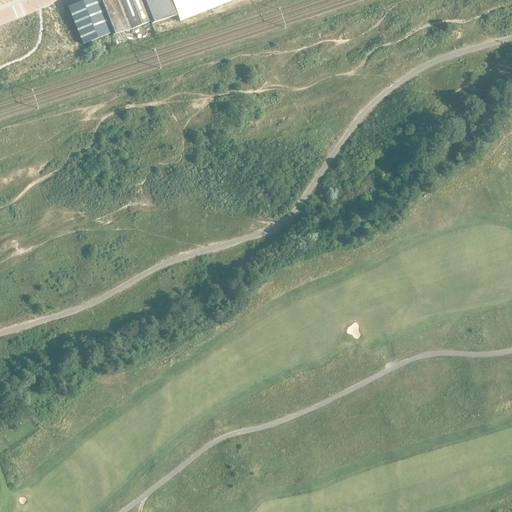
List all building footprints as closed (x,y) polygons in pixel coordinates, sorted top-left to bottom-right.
[(83,45),(112,33),(98,0),(87,0),(68,8),(83,45)] [(98,0),(112,33),(113,36),(131,30),(118,0),(98,0)] [(151,22),(142,0),(119,0),(131,30),(151,22)] [(142,0),(151,22),(152,24),(178,16),(171,0),(142,0)] [(171,0),(178,16),(180,21),(233,0),(171,0)]
